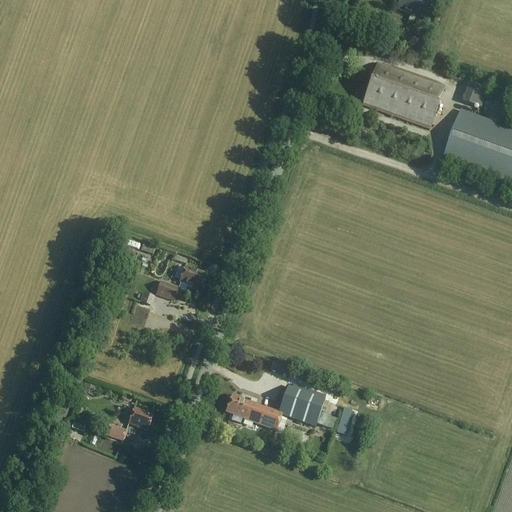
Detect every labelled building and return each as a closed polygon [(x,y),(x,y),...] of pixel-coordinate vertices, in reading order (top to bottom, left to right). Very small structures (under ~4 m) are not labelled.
[(428,12),(432,0),(417,0),(417,1),(414,0),(400,0),(397,11),(416,18),(420,9),(428,12)] [(429,131),(445,88),(379,65),(363,107),(429,131)] [(447,84),(447,110),(459,110),(459,84),(447,84)] [(482,111),(490,92),(470,85),(463,104),(482,111)] [(496,124),(498,124),(500,124),(502,123),(504,122),(505,121),(507,120),(508,118),(509,116),(510,115),(510,113),(511,111),(510,109),(510,107),(509,105),(508,103),(507,101),(505,100),(504,99),(502,98),(500,97),(498,97),(496,97),(494,98),(492,98),(490,99),(489,100),(487,101),(486,103),(485,105),(484,107),(484,109),(484,111),(484,113),(484,115),(485,116),(486,118),(487,120),(489,121),(490,122),(492,123),(494,124),(496,124)] [(511,188),(511,132),(456,112),(438,161),(511,188)] [(152,255),(155,248),(143,244),(141,251),(152,255)] [(128,252),(138,256),(140,251),(130,247),(128,252)] [(179,267),(175,279),(180,281),(179,284),(180,284),(179,287),(181,291),(185,292),(187,286),(199,291),(205,275),(185,268),(185,269),(179,267)] [(174,302),(179,288),(160,282),(155,296),(174,302)] [(151,307),(154,297),(143,293),(139,303),(151,307)] [(158,297),(156,301),(175,308),(176,304),(158,297)] [(93,397),(96,388),(85,384),(82,393),(93,397)] [(316,428),(325,401),(288,388),(279,414),(250,404),(232,398),(226,414),(244,420),(244,421),(276,432),(282,416),(316,428)] [(148,432),(154,417),(134,410),(128,426),(148,432)] [(353,412),(345,410),(337,435),(345,438),(353,412)] [(332,419),(321,415),(317,425),(328,429),(332,419)] [(83,434),(85,428),(74,424),(72,430),(83,434)] [(123,442),(127,431),(110,425),(106,436),(123,442)]
